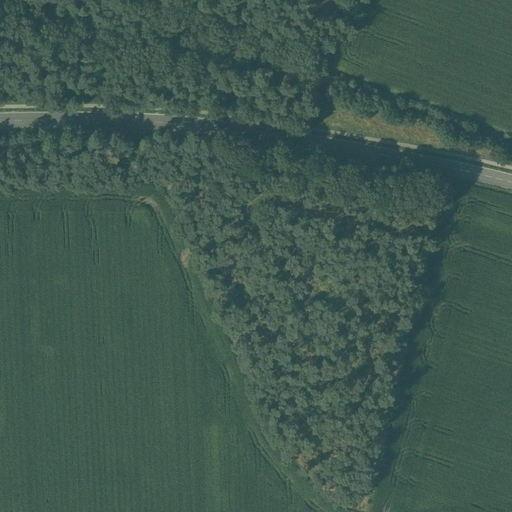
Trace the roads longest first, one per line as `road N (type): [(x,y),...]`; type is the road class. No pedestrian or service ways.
road 1 (secondary): [(0,120),(230,128),(511,180)]
road 2 (track): [(322,143),(185,257)]
